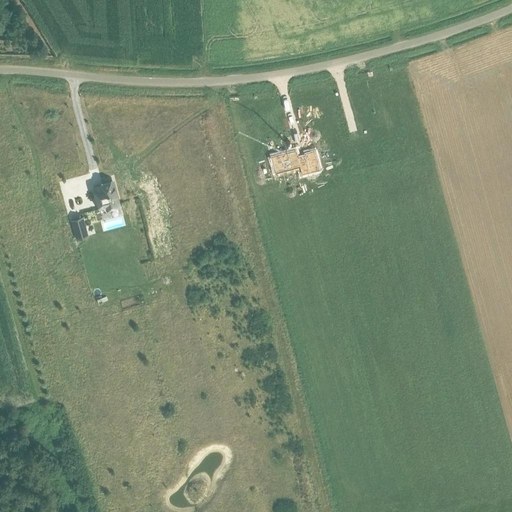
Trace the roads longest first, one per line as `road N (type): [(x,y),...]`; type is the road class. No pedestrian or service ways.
road 1 (unclassified): [(511,6),(345,60),(247,77),(0,68)]
road 2 (unknown): [(62,72),(94,164),(80,191)]
